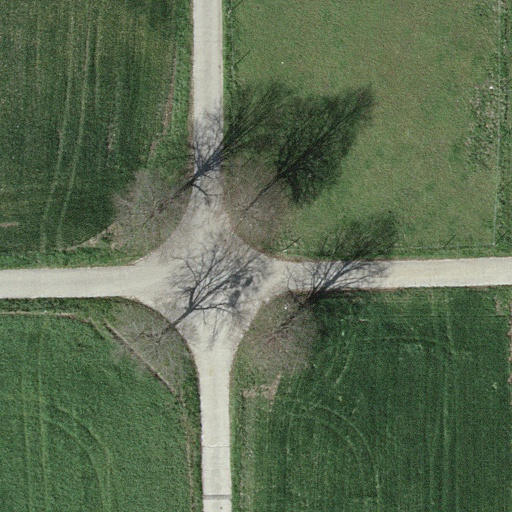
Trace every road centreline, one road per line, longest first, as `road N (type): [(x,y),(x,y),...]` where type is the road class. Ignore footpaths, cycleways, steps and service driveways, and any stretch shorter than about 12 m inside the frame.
road 1 (track): [(217,511),(205,0)]
road 2 (track): [(0,284),(511,272)]
